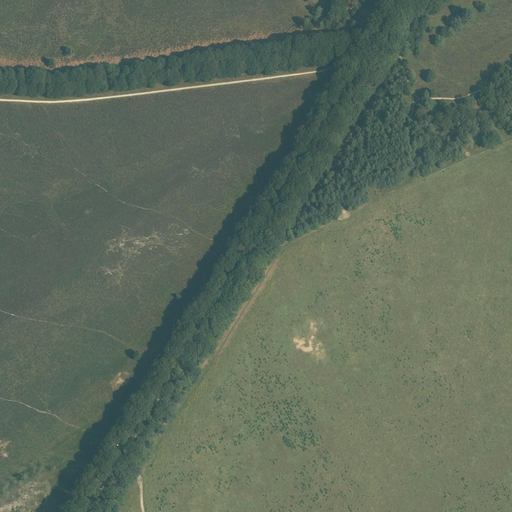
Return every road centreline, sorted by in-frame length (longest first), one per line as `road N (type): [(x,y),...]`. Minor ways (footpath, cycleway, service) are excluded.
road 1 (track): [(0,82),(66,86),(375,45)]
road 2 (track): [(120,457),(283,195)]
road 3 (track): [(283,195),(375,45)]
